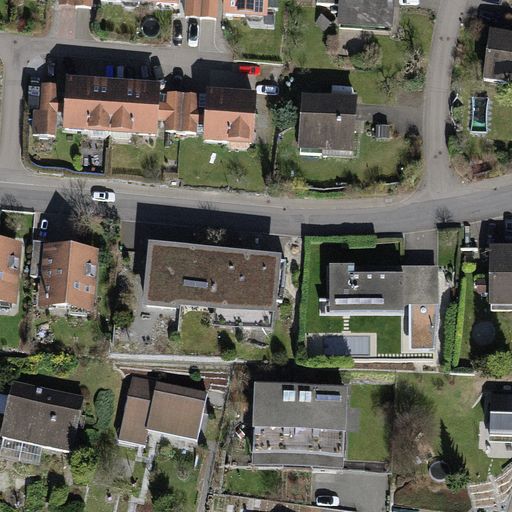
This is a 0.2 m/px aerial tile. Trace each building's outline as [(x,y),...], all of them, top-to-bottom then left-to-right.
[(60,0),(60,7),(92,9),(92,0),(60,0)] [(140,0),(140,6),(179,8),(179,0),(140,0)] [(186,0),(185,19),(217,22),(219,0),(186,0)] [(268,0),(224,0),(223,18),(267,20),(268,0)] [(341,8),(341,0),(317,0),(317,7),(341,8)] [(396,0),(341,0),(341,8),(341,29),(395,32),(396,0)] [(327,12),(316,24),(326,32),(336,20),(327,12)] [(511,34),(492,32),(486,81),(511,84),(511,34)] [(110,135),(113,84),(67,81),(65,100),(64,116),(63,131),(110,135)] [(159,88),(113,84),(110,135),(156,138),(157,122),(158,105),(159,88)] [(64,116),(65,100),(57,99),(57,86),(41,85),(39,111),(33,111),(32,137),(56,138),(57,115),(64,116)] [(256,96),(207,93),(206,111),(205,127),(204,144),(253,148),(256,96)] [(166,105),(158,105),(157,122),(166,122),(165,133),(197,135),(198,127),(205,127),(206,111),(200,111),(201,96),(167,94),(166,105)] [(360,99),(304,95),(300,151),(356,154),(360,99)] [(391,127),(378,127),(378,140),(391,140),(391,127)] [(406,240),(406,262),(439,262),(439,240),(406,240)] [(47,244),(34,242),(31,278),(44,279),(47,247),(47,244)] [(284,257),(149,243),(142,311),(180,315),(182,311),(217,315),(215,330),(276,336),(284,257)] [(100,252),(47,247),(44,279),(41,309),(94,314),(100,252)] [(511,247),(490,248),(490,308),(511,308),(511,247)] [(19,252),(0,250),(0,306),(14,308),(19,252)] [(438,269),(330,268),(330,316),(405,316),(404,308),(410,308),(411,352),(435,352),(439,307),(438,269)] [(488,295),(488,281),(477,281),(477,295),(488,295)] [(158,382),(134,377),(120,443),(147,449),(150,435),(197,445),(198,440),(208,396),(157,385),(158,382)] [(85,399),(13,384),(1,441),(72,457),(85,399)] [(285,392),(256,391),(253,458),(282,459),(285,392)] [(315,393),(285,392),(282,459),(312,460),(315,393)] [(347,394),(315,393),(312,460),(344,462),(347,394)] [(511,399),(493,399),(492,437),(511,437),(511,399)] [(344,462),(253,458),(252,472),(343,476),(344,472),(344,462)] [(55,507),(80,511),(83,511),(89,487),(90,483),(61,477),(55,507)] [(83,511),(116,511),(120,494),(89,487),(83,511)]
